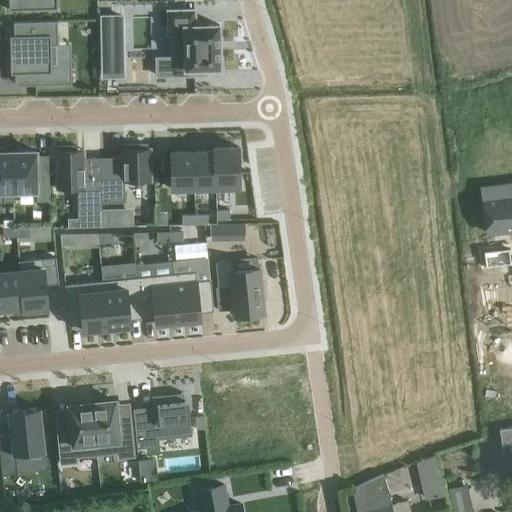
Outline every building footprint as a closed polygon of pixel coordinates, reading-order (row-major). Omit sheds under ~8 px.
[(8,0),(9,10),(57,8),(56,0),(8,0)] [(194,9),(168,10),(168,33),(184,33),(185,57),(173,57),(173,74),(196,74),(205,74),(205,68),(220,68),(220,66),(220,53),(220,39),(219,39),(219,26),(219,24),(217,24),(195,25),(194,9)] [(122,15),(102,16),(103,56),(123,55),(122,15)] [(13,21),(14,35),(10,35),(10,73),(35,73),(35,85),(72,84),(71,64),(51,65),(51,43),(58,43),(57,20),(13,21)] [(150,147),(147,148),(147,144),(126,144),(126,148),(123,148),(123,156),(99,157),(100,202),(102,202),(125,202),(125,181),(151,181),(150,147)] [(102,209),(102,202),(100,202),(99,157),(83,157),(83,149),(75,149),(75,145),(59,146),(59,150),(56,150),(57,189),(77,188),(78,210),(102,209)] [(236,146),(211,147),(211,150),(212,150),(213,187),(237,187),(236,146)] [(0,201),(4,202),(15,201),(15,191),(13,191),(12,151),(5,151),(5,147),(0,147),(0,201)] [(36,150),(12,151),(13,191),(15,191),(37,191),(37,201),(50,200),(49,174),(37,174),(37,155),(36,150)] [(211,150),(191,151),(192,188),(213,187),(212,150),(211,150)] [(191,151),(168,152),(169,189),(192,188),(191,151)] [(511,196),(510,184),(482,187),(488,233),(511,229),(511,196)] [(229,209),(216,210),(217,219),(229,219),(229,209)] [(195,214),(182,215),(182,224),(195,224),(195,214)] [(208,214),(195,214),(195,224),(208,224),(208,214)] [(228,221),(211,222),(211,238),(228,238),(228,221)] [(3,227),(3,237),(16,236),(16,226),(3,227)] [(29,226),(16,226),(16,236),(30,236),(29,226)] [(114,231),(98,232),(99,244),(115,242),(114,231)] [(170,241),(170,231),(157,231),(157,241),(170,241)] [(183,241),(183,231),(170,231),(170,241),(183,241)] [(61,232),(62,244),(73,243),(72,232),(61,232)] [(510,248),(484,251),(486,267),(511,264),(510,248)] [(55,257),(18,260),(19,270),(20,270),(24,307),(23,307),(23,310),(48,308),(45,282),(57,280),(55,257)] [(231,260),(216,261),(218,287),(232,286),(235,315),(263,312),(262,299),(265,299),(263,283),(260,283),(259,267),(232,270),(231,260)] [(0,271),(0,284),(3,309),(23,307),(24,307),(20,270),(19,270),(0,271)] [(196,271),(173,273),(178,321),(201,319),(200,312),(213,310),(210,279),(197,281),(196,271)] [(152,276),(138,277),(142,317),(155,316),(156,323),(178,321),(173,273),(152,276)] [(138,277),(102,281),(107,328),(131,326),(130,319),(142,317),(138,277)] [(102,281),(65,284),(69,325),(83,323),(83,331),(107,328),(102,281)] [(142,410),(133,411),(137,448),(159,446),(158,438),(192,435),(190,415),(188,400),(184,400),(184,392),(161,395),(161,399),(152,400),(153,405),(142,407),(142,410)] [(115,399),(92,402),(97,455),(119,453),(119,457),(134,455),(130,422),(117,423),(115,399)] [(71,428),(58,429),(61,462),(76,461),(75,457),(97,455),(92,402),(69,404),(71,428)] [(44,451),(40,407),(8,410),(11,434),(0,435),(0,458),(2,475),(18,473),(16,453),(44,451)] [(204,415),(195,416),(197,429),(205,428),(204,415)] [(418,458),(423,497),(444,495),(440,455),(418,458)] [(383,474),(352,487),(357,511),(410,511),(408,500),(390,504),(383,474)] [(202,510),(194,511),(243,511),(241,503),(228,506),(226,498),(223,483),(198,488),(202,510)] [(471,511),(465,484),(449,488),(454,511),(471,511)]
